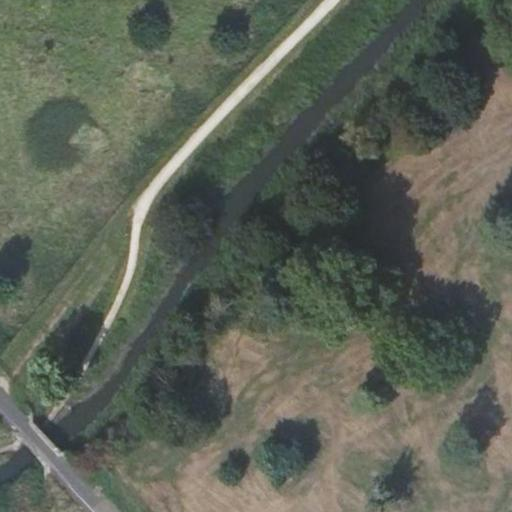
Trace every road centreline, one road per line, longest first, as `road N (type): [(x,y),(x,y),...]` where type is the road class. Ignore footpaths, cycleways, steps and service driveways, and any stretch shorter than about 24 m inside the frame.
road 1 (track): [(331,0),(140,203)]
road 2 (track): [(140,203),(0,387)]
